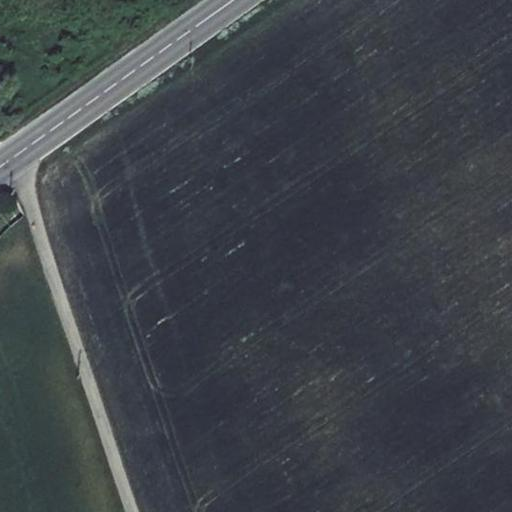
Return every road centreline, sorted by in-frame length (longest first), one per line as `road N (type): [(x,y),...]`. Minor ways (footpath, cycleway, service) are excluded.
road 1 (unclassified): [(14,155),(131,511)]
road 2 (secondary): [(14,155),(232,0)]
